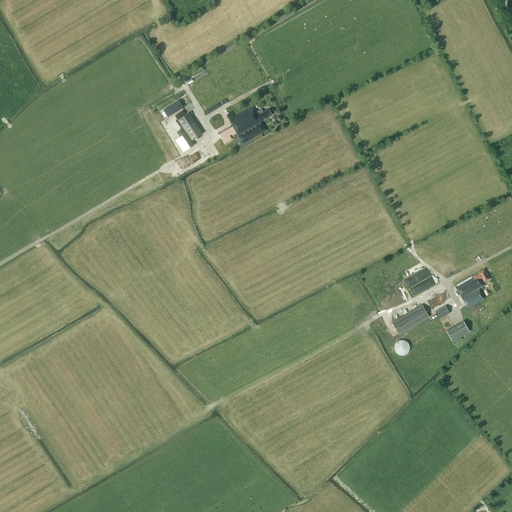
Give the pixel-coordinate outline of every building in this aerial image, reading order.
[(163,110),(168,117),(170,115),(183,107),(180,102),(178,104),(176,102),(166,108),(163,110)] [(232,112),(227,115),(226,116),(243,144),(265,130),(260,122),(272,115),(269,109),(263,112),(261,109),(257,112),(254,106),(235,117),(232,112)] [(183,110),(176,116),(178,119),(185,114),(183,110)] [(203,133),(189,112),(178,120),(192,141),(203,133)] [(234,148),(235,149),(238,148),(235,141),(226,145),(228,150),(234,148)] [(484,282),(490,279),(484,269),(479,272),(479,273),(472,276),(455,286),(468,308),(484,299),(479,289),(484,286),(480,280),(483,279),(484,282)] [(405,280),(408,287),(425,279),(422,272),(405,280)] [(422,304),(392,321),(399,334),(429,317),(422,304)] [(446,305),(435,311),(439,319),(450,313),(446,305)] [(452,341),(470,331),(463,321),(446,330),(452,341)] [(395,340),(395,354),(408,354),(408,340),(395,340)]
